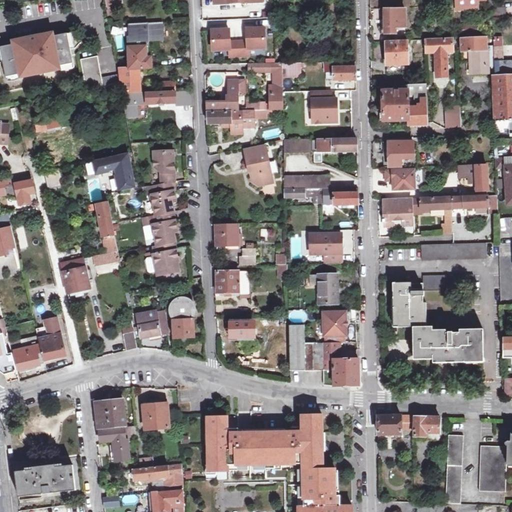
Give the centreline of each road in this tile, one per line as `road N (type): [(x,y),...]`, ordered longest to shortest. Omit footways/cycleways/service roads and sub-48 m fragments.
road 1 (residential): [(360,0),(369,401)]
road 2 (residential): [(212,376),(194,0)]
road 3 (track): [(34,167),(79,374)]
road 4 (residential): [(369,401),(212,376)]
road 5 (residential): [(511,408),(369,401)]
road 6 (residential): [(79,374),(95,511)]
road 7 (residential): [(212,376),(156,361),(79,374)]
